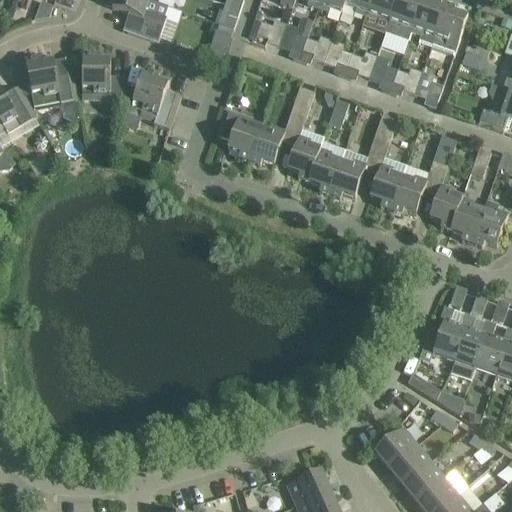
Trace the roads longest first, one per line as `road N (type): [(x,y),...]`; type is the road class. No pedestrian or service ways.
road 1 (residential): [(225,79),(195,165),(203,179),(433,260)]
road 2 (residential): [(329,428),(376,395),(403,355),(433,260)]
road 3 (residential): [(136,486),(329,428)]
road 4 (residential): [(0,442),(35,475),(63,488),(136,486)]
road 5 (residential): [(225,79),(85,28)]
